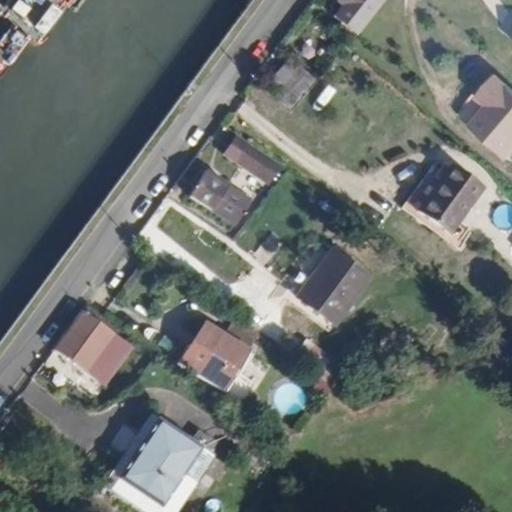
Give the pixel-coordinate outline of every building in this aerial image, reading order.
[(339,0),(338,1),(343,5),(336,13),(339,16),(346,7),(355,15),(366,0),(370,0),(379,6),(384,0),(339,0)] [(370,0),(366,0),(355,15),(346,7),(339,16),(359,31),(379,6),(370,0)] [(260,91),(287,111),(313,77),(285,57),(260,91)] [(489,109),(470,130),(506,162),(511,155),(511,92),(496,79),(479,99),(489,109)] [(479,99),(460,121),(470,130),(489,109),(479,99)] [(232,138),(221,155),(270,186),(280,169),(232,138)] [(425,175),(417,185),(428,194),(449,169),(444,165),(431,180),(425,175)] [(449,169),(428,194),(458,219),(479,193),(449,169)] [(205,173),(186,200),(212,216),(229,190),(205,173)] [(417,185),(398,210),(409,219),(414,213),(428,194),(417,185)] [(229,190),(212,216),(232,229),(248,202),(229,190)] [(428,194),(414,213),(444,237),(458,219),(428,194)] [(409,219),(440,243),(444,237),(414,213),(409,219)] [(330,250),(296,298),(333,325),(367,278),(330,250)] [(78,308),(63,332),(71,334),(86,313),(78,308)] [(73,335),(61,354),(92,375),(118,334),(86,313),(71,334),(73,335)] [(210,319),(197,338),(210,347),(223,329),(210,319)] [(223,329),(210,347),(207,351),(234,371),(250,349),(223,329)] [(63,332),(51,349),(57,353),(71,334),(63,332)] [(71,334),(57,353),(61,354),(73,335),(71,334)] [(291,358),(333,387),(345,371),(304,341),(291,358)] [(195,367),(223,387),(234,371),(207,351),(195,367)] [(133,453),(118,475),(162,504),(203,443),(158,413),(145,434),(152,438),(140,457),(133,453)] [(145,434),(133,453),(140,457),(152,438),(145,434)]
